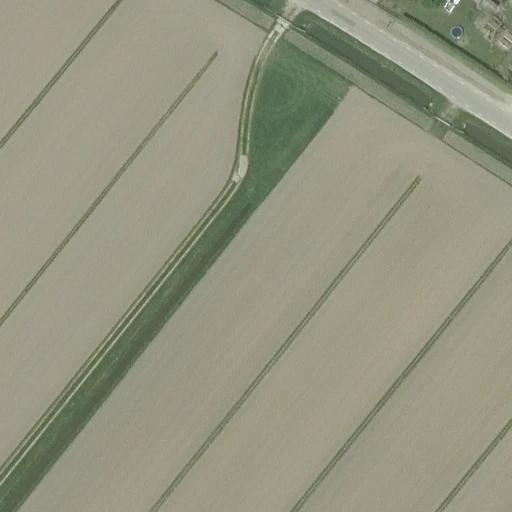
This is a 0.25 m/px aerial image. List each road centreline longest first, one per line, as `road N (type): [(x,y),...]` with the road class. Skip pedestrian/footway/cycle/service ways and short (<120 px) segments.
road 1 (track): [(0,481),(240,173),(253,70),(298,0)]
road 2 (tertiary): [(511,127),(313,0)]
